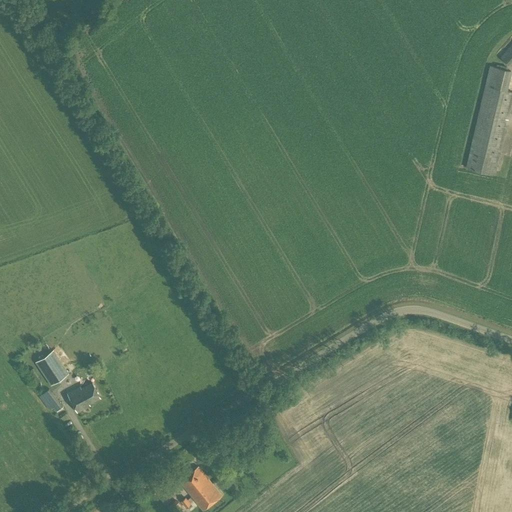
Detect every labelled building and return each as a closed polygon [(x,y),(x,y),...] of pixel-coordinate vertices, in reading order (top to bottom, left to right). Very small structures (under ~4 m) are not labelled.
[(511,42),(499,57),(510,67),(511,64),(511,42)] [(507,69),(507,67),(496,64),(496,67),(490,66),(467,169),(495,175),(511,101),(511,91),(507,91),(511,70),(507,69)] [(50,385),(69,373),(53,350),(35,361),(50,385)] [(100,397),(92,382),(81,388),(80,386),(68,393),(77,411),(90,405),(88,402),(100,397)] [(57,410),(62,406),(49,388),(43,393),(54,408),(55,407),(57,410)] [(209,459),(224,450),(218,439),(202,447),(209,459)] [(203,510),(221,495),(198,466),(180,481),(203,510)] [(163,471),(161,468),(144,478),(154,494),(171,484),(170,481),(172,479),(166,469),(163,471)] [(186,508),(191,504),(185,497),(181,501),(186,508)] [(171,511),(177,511),(183,508),(176,499),(167,506),(171,511)]
